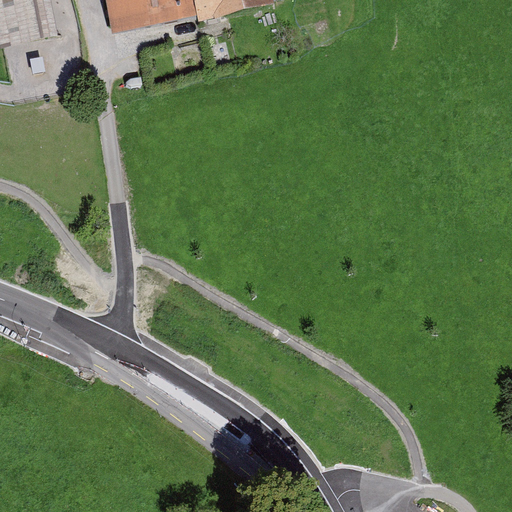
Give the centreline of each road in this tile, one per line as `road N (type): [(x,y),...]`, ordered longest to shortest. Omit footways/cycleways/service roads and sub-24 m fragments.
road 1 (tertiary): [(0,298),(109,351),(213,418),(262,457),(306,511)]
road 2 (track): [(109,351),(118,345),(128,303),(127,259),(87,0)]
